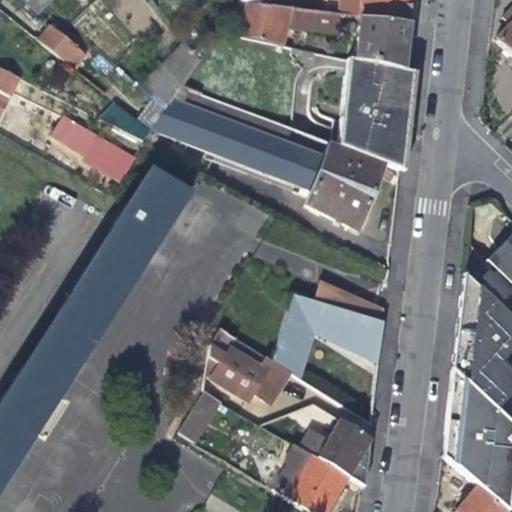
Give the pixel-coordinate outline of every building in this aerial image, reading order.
[(48,6),(42,0),(41,0),(6,0),(31,24),(48,6)] [(405,0),(358,0),(357,20),(404,26),(406,13),(408,0),(405,0)] [(283,49),(286,29),(288,12),(235,6),(231,38),(283,49)] [(511,9),(510,8),(499,20),(509,29),(504,34),(494,44),(511,62),(511,9)] [(339,18),(288,12),(286,29),(337,36),(339,18)] [(357,20),(354,63),(399,73),(402,44),(404,26),(357,20)] [(39,48),(75,78),(84,67),(75,59),(79,55),(52,32),(39,48)] [(164,72),(165,74),(179,88),(197,61),(184,45),(164,72)] [(346,62),(344,78),(408,91),(410,76),(399,73),(354,63),(346,62)] [(146,101),(147,103),(160,115),(168,105),(177,91),(179,88),(165,74),(146,101)] [(0,75),(0,106),(16,84),(0,75)] [(408,91),(344,78),(335,150),(378,166),(398,173),(404,125),(408,91)] [(147,103),(133,125),(146,136),(160,115),(147,103)] [(366,197),(378,166),(335,150),(327,147),(322,162),(168,105),(160,115),(146,136),(296,191),(290,206),(352,233),(366,197)] [(139,147),(146,136),(133,125),(116,111),(97,125),(139,147)] [(68,125),(57,144),(83,158),(94,139),(68,125)] [(0,486),(182,197),(142,172),(0,399),(0,486)] [(511,290),(511,236),(485,264),(511,290)] [(453,316),(447,371),(491,414),(511,392),(511,372),(500,361),(511,349),(511,326),(458,275),(453,316)] [(380,325),(382,311),(316,285),(308,305),(289,297),(264,361),(295,380),(312,327),(375,366),(376,359),(380,325)] [(199,376),(240,401),(241,399),(250,405),(257,393),(262,384),(254,379),(256,374),(222,353),(229,340),(212,331),(203,347),(199,376)] [(491,414),(447,371),(444,401),(453,409),(451,436),(448,436),(447,446),(470,464),(486,468),(482,473),(507,476),(509,452),(501,443),(511,433),(491,414)] [(215,402),(200,393),(174,435),(189,444),(215,402)] [(233,412),(249,422),(255,413),(250,405),(241,399),(240,401),(233,412)] [(453,409),(444,401),(438,459),(472,489),(498,511),(501,511),(507,476),(482,473),(486,468),(470,464),(447,446),(448,436),(451,436),(453,409)] [(267,421),(255,413),(249,422),(262,429),(267,421)] [(307,429),(295,449),(342,477),(354,484),(363,469),(367,441),(346,426),(337,420),(325,440),(307,429)] [(266,492),(300,511),(322,511),(330,498),(342,477),(295,449),(288,445),(278,461),(283,463),(266,492)] [(361,488),(363,469),(354,484),(361,488)] [(498,511),(472,489),(460,503),(451,511),(498,511)]
